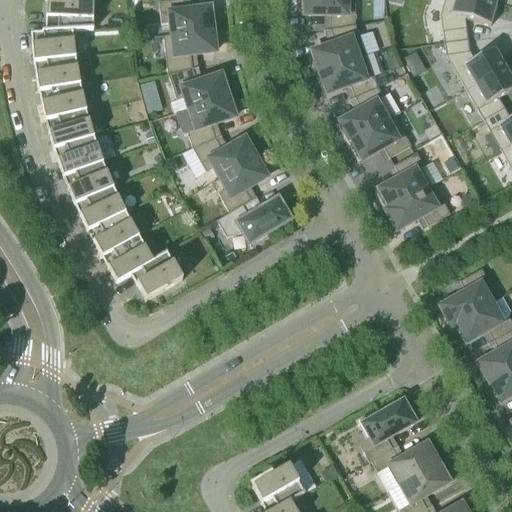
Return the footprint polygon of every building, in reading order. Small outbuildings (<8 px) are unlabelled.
[(324,34),(355,28),(355,8),(346,8),(346,0),(300,0),(301,18),(329,18),(330,33),(324,34)] [(372,0),(373,20),(384,20),(384,0),(372,0)] [(478,0),(445,0),(440,18),(444,46),(467,43),(465,23),(465,21),(490,28),(497,5),(478,0)] [(171,26),(172,38),(212,33),(209,11),(185,14),(183,2),(159,5),(161,28),(171,26)] [(51,34),(72,34),(93,33),(92,23),(93,5),(46,3),(45,21),(51,21),(51,34)] [(365,50),(387,47),(385,24),(362,27),(365,50)] [(366,59),(362,48),(355,28),(324,34),(330,33),(335,47),(312,55),(320,78),(365,62),(364,59),(366,59)] [(212,33),(172,38),(174,50),(164,51),(168,78),(198,71),(192,72),(190,58),(214,55),(212,33)] [(75,60),(72,34),(51,34),(30,35),(31,36),(36,36),(37,47),(31,48),(33,66),(39,65),(75,60)] [(467,43),(444,46),(446,59),(466,93),(506,70),(494,51),(474,63),(469,54),(467,43)] [(80,87),(75,60),(39,65),(41,76),(35,77),(38,95),(44,94),(80,87)] [(365,62),(320,78),(317,79),(322,95),(326,94),(327,97),(350,89),(354,101),(349,103),(349,104),(378,90),(373,80),(372,80),(365,62)] [(511,81),(506,70),(466,93),(483,123),(504,111),(498,101),(511,92),(511,81)] [(198,71),(168,78),(176,104),(185,101),(189,112),(227,99),(220,78),(197,86),(192,73),(198,71)] [(86,114),(80,87),(44,94),(46,105),(41,106),(45,124),(50,122),(86,114)] [(361,113),(336,127),(347,147),(392,120),(400,115),(390,98),(383,101),(378,90),(349,104),(355,102),(361,113)] [(184,127),(193,152),(221,139),(215,141),(211,128),(234,120),(227,99),(189,112),(193,124),(184,127)] [(162,112),(159,100),(144,103),(148,116),(162,112)] [(504,111),(483,123),(500,153),(511,146),(511,120),(510,122),(504,111)] [(132,123),(141,120),(139,113),(130,116),(132,123)] [(93,140),(86,114),(50,122),(53,133),(48,135),(53,152),(58,151),(93,140)] [(405,138),(403,139),(392,120),(347,147),(358,166),(383,151),(389,162),(411,149),(405,138)] [(434,126),(425,131),(431,142),(440,136),(434,126)] [(148,147),(155,144),(152,134),(144,137),(148,147)] [(220,182),(254,162),(243,142),(222,154),(215,142),(221,140),(221,139),(193,152),(199,163),(206,176),(214,172),(220,182)] [(102,166),(93,140),(58,151),(62,161),(57,163),(63,180),(68,178),(102,166)] [(511,146),(500,153),(511,174),(511,146)] [(423,169),(416,157),(393,170),(400,181),(375,195),(386,214),(425,193),(432,189),(421,170),(423,169)] [(159,160),(151,163),(155,171),(163,168),(159,160)] [(174,161),(166,164),(170,174),(178,170),(174,161)] [(265,181),(254,162),(220,182),(226,192),(218,197),(229,216),(256,200),(255,200),(250,203),(244,193),(265,181)] [(113,191),(102,166),(68,178),(72,189),(67,191),(74,208),(79,205),(113,191)] [(125,216),(113,191),(79,205),(84,216),(79,218),(87,234),(92,232),(125,216)] [(439,198),(431,202),(425,193),(386,214),(397,234),(422,220),(428,230),(450,217),(439,198)] [(470,208),(471,198),(462,197),(461,207),(470,208)] [(256,200),(229,216),(216,224),(226,241),(242,236),(251,251),(269,240),(268,239),(267,239),(266,237),(289,223),(277,202),(249,219),(243,209),(256,201),(256,200)] [(138,239),(125,216),(92,232),(98,242),(93,244),(101,260),(106,258),(138,239)] [(201,235),(207,244),(214,240),(209,230),(201,235)] [(152,264),(138,239),(106,258),(112,268),(107,270),(116,286),(135,275),(152,264)] [(145,304),(146,304),(182,283),(166,256),(152,264),(135,275),(140,285),(136,288),(145,304)] [(440,310),(451,330),(455,327),(498,302),(490,306),(484,296),(492,291),(481,272),(459,285),(465,295),(440,310)] [(493,344),(487,347),(488,347),(511,333),(511,326),(509,321),(501,325),(490,307),(498,302),(455,327),(466,346),(487,334),(493,344)] [(489,386),(511,372),(511,333),(488,347),(493,344),(499,355),(478,367),(489,386)] [(511,372),(489,386),(500,405),(511,397),(511,372)] [(368,466),(397,450),(397,449),(391,452),(386,444),(387,443),(386,442),(415,426),(402,404),(379,418),(377,415),(378,414),(377,413),(359,424),(368,440),(359,449),(368,466)] [(397,450),(368,466),(369,467),(371,466),(377,476),(387,470),(398,489),(438,466),(426,446),(398,463),(398,462),(397,462),(392,454),(398,450),(397,450)] [(438,466),(398,489),(409,508),(401,511),(427,511),(432,510),(431,509),(425,511),(424,511),(420,504),(421,503),(421,502),(449,486),(438,466)] [(252,490),(260,506),(261,507),(266,505),(270,511),(274,511),(303,496),(288,470),(252,490)] [(324,485),(332,480),(327,471),(319,476),(324,485)] [(303,496),(274,511),(293,511),(290,505),(304,497),(303,496)]
